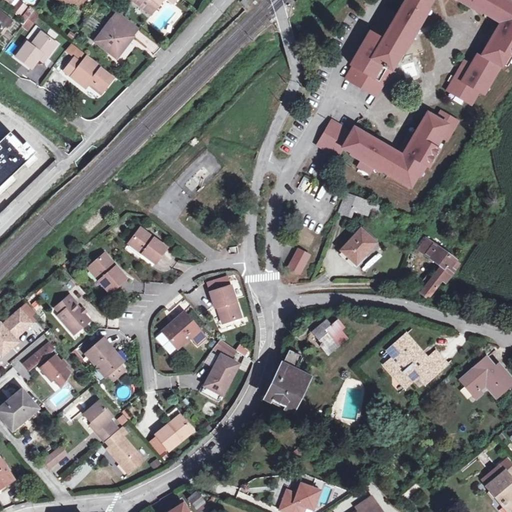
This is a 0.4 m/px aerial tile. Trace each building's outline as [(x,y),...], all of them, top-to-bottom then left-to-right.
[(178,1),(176,0),(130,0),(128,3),(150,20),(163,5),(170,10),(178,1)] [(381,100),(388,88),(392,90),(400,75),(397,72),(439,0),(461,0),(507,26),(503,33),(500,31),(492,45),(495,47),(488,58),(485,56),(478,68),(471,64),(454,92),(478,106),(486,93),(491,96),(507,69),(508,70),(511,64),(511,2),(508,0),(412,0),(403,17),(389,8),(353,68),(357,70),(350,82),(381,100)] [(37,19),(32,15),(21,30),(26,34),(37,19)] [(0,31),(1,30),(4,32),(10,25),(0,17),(0,31)] [(113,63),(128,44),(126,43),(134,32),(114,17),(92,46),(113,63)] [(43,55),(48,59),(56,48),(41,36),(30,49),(25,46),(14,61),(30,73),(37,63),(43,55)] [(43,55),(37,63),(42,67),(48,59),(43,55)] [(85,96),(87,92),(89,90),(101,98),(111,85),(84,65),(79,72),(72,67),(63,79),(85,96)] [(100,101),(101,98),(89,90),(87,92),(100,101)] [(402,158),(359,134),(356,139),(337,127),(322,152),(342,163),(347,154),(367,165),(363,172),(376,180),(381,173),(416,194),(431,170),(435,172),(444,156),(441,154),(447,143),(454,146),(464,128),(447,118),(444,125),(433,118),(420,141),(414,138),(402,158)] [(12,129),(0,139),(0,186),(37,151),(12,129)] [(303,177),(297,188),(307,194),(314,183),(303,177)] [(368,216),(373,204),(349,194),(341,213),(351,218),(354,210),(368,216)] [(167,250),(141,230),(130,244),(156,265),(167,250)] [(358,265),(368,254),(376,246),(361,231),(342,249),(358,265)] [(445,268),(453,258),(430,241),(422,251),(445,268)] [(358,265),(342,249),(339,252),(358,272),(371,257),(368,254),(358,265)] [(295,260),(305,265),(310,256),(300,251),(295,260)] [(112,295),(119,288),(127,281),(105,256),(91,269),(102,281),(100,283),(111,295),(112,295)] [(453,258),(445,268),(424,296),(431,301),(444,283),(446,285),(454,274),(451,272),(458,262),(453,258)] [(300,275),(305,265),(295,260),(290,270),(300,275)] [(451,272),(454,274),(462,264),(458,262),(451,272)] [(102,281),(91,269),(89,271),(100,283),(102,281)] [(232,287),(211,294),(216,309),(219,308),(225,324),(243,319),(232,287)] [(119,288),(112,295),(118,301),(125,295),(119,288)] [(73,335),(89,321),(75,306),(76,305),(70,298),(56,311),(61,317),(59,319),(73,335)] [(2,327),(0,328),(0,354),(4,359),(15,349),(12,345),(16,342),(34,326),(22,313),(4,329),(2,327)] [(185,315),(164,334),(179,350),(192,339),(199,346),(207,340),(185,315)] [(90,323),(89,321),(73,335),(75,337),(90,323)] [(322,347),(330,356),(348,340),(342,333),(345,330),(338,322),(331,328),(327,323),(314,335),(324,345),(322,347)] [(406,363),(394,373),(410,390),(426,377),(433,384),(453,367),(441,354),(434,360),(412,336),(395,350),(406,363)] [(122,367),(123,366),(113,355),(115,353),(105,341),(87,357),(107,380),(110,378),(115,383),(127,372),(122,367)] [(222,341),(215,350),(222,354),(223,352),(233,359),(238,352),(222,341)] [(51,346),(26,367),(32,374),(44,364),(47,368),(42,371),(53,385),(56,383),(59,380),(66,385),(72,376),(67,370),(69,368),(65,363),(63,365),(58,359),(60,357),(51,346)] [(90,367),(77,353),(74,356),(86,371),(90,367)] [(113,355),(123,366),(125,364),(115,353),(113,355)] [(284,368),(296,374),(297,370),(302,360),(291,354),(284,368)] [(206,388),(225,397),(241,366),(222,356),(206,388)] [(490,375),(482,366),(456,388),(469,403),(481,393),(492,405),(510,390),(494,372),(490,375)] [(296,374),(284,368),(270,400),(294,412),(309,381),(296,374)] [(59,380),(56,383),(63,391),(66,385),(59,380)] [(225,397),(206,388),(203,394),(221,404),(225,397)] [(24,393),(0,412),(0,416),(14,434),(40,412),(24,393)] [(103,440),(118,427),(112,421),(115,418),(101,402),(86,415),(93,424),(98,430),(96,432),(103,440)] [(171,429),(184,419),(182,417),(170,427),(171,429)] [(171,429),(170,427),(157,437),(160,441),(168,450),(171,453),(195,433),(184,419),(171,429)] [(121,431),(118,427),(103,440),(106,444),(109,442),(120,432),(121,431)] [(123,461),(133,473),(146,463),(124,437),(128,434),(124,429),(121,431),(120,432),(109,442),(113,447),(109,450),(120,463),(123,461)] [(168,450),(160,441),(154,446),(161,456),(168,450)] [(63,450),(46,464),(47,465),(52,471),(69,458),(63,450)] [(150,462),(153,469),(161,465),(157,458),(150,462)] [(0,490),(15,480),(1,461),(0,461),(0,490)] [(130,476),(133,473),(123,461),(120,463),(130,476)] [(511,511),(511,467),(508,463),(485,483),(491,489),(489,490),(501,503),(503,502),(511,511)] [(70,487),(93,472),(88,464),(65,479),(70,487)] [(223,473),(217,465),(209,471),(215,479),(223,473)] [(290,494),(288,498),(299,502),(304,487),(314,491),(315,489),(303,484),(298,497),(290,494)] [(288,498),(283,511),(307,511),(308,510),(313,511),(316,511),(323,494),(314,491),(304,487),(299,502),(288,498)] [(198,495),(190,500),(198,510),(205,504),(198,495)] [(375,511),(380,509),(374,500),(359,511),(375,511)]
